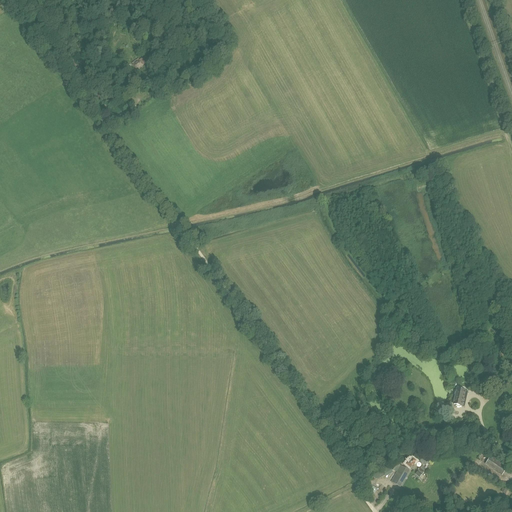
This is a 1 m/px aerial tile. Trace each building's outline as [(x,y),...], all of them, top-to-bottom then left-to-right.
[(136,60),(138,62),(133,65),(137,70),(146,64),(142,59),(140,61),(139,59),(136,60)] [(457,389),(453,405),(462,407),(464,399),(466,400),(468,392),(457,389)] [(485,464),(502,476),(508,467),(491,456),(485,464)] [(429,464),(429,457),(420,458),(420,462),(421,462),(421,465),(425,465),(425,464),(429,464)] [(416,461),(413,459),(409,460),(408,462),(406,465),(411,468),(412,466),(413,466),(416,461)] [(392,469),(397,472),(392,483),(400,487),(409,470),(395,463),(392,469)] [(389,466),(382,470),(372,475),(375,480),(377,478),(378,479),(385,475),(385,476),(393,473),(389,466)] [(426,470),(423,466),(416,474),(420,478),(426,470)] [(423,475),(420,481),(425,484),(428,477),(423,475)] [(374,495),(378,490),(369,484),(366,489),(374,495)]
